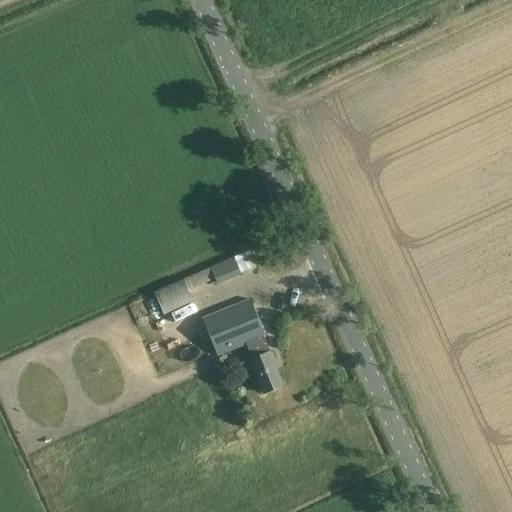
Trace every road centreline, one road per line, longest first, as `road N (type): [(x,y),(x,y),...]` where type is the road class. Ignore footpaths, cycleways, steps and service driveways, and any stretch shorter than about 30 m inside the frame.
road 1 (tertiary): [(432,511),(200,0)]
road 2 (track): [(253,115),(500,0)]
